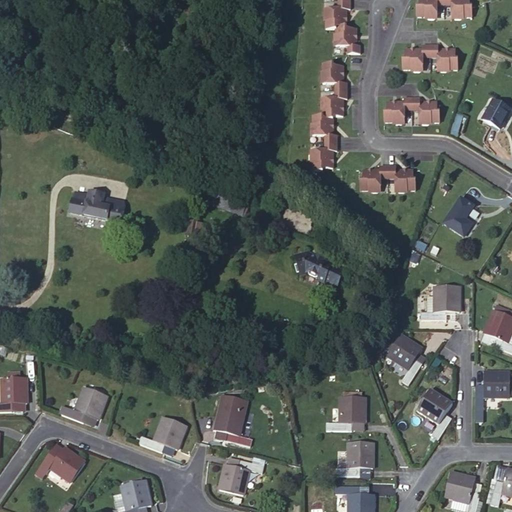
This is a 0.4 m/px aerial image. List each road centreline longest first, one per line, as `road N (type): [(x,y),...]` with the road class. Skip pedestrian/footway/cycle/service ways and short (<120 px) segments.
road 1 (residential): [(511,190),(450,150),(378,144),(369,131),(370,85),(382,47)]
road 2 (residential): [(182,491),(162,470),(59,431),(34,438),(0,487)]
